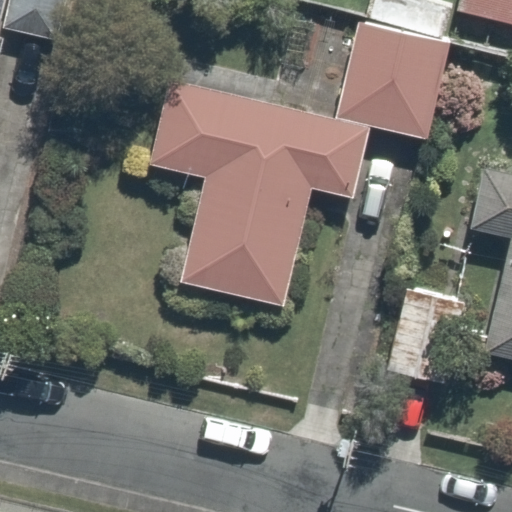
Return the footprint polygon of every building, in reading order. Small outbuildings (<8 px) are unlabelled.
[(14,0),(7,28),(65,43),(76,0),(14,0)] [(511,0),(454,0),(453,6),(511,20),(511,0)] [(373,21),(348,119),(376,126),(436,142),(462,44),(373,21)] [(348,119),(174,73),(151,159),(206,173),(180,270),(282,297),(312,186),(357,197),(376,126),(348,119)] [(511,164),(488,157),(468,224),(511,237),(511,242),(484,337),(511,345),(511,164)] [(476,302),(415,284),(393,360),(454,378),(476,302)]
